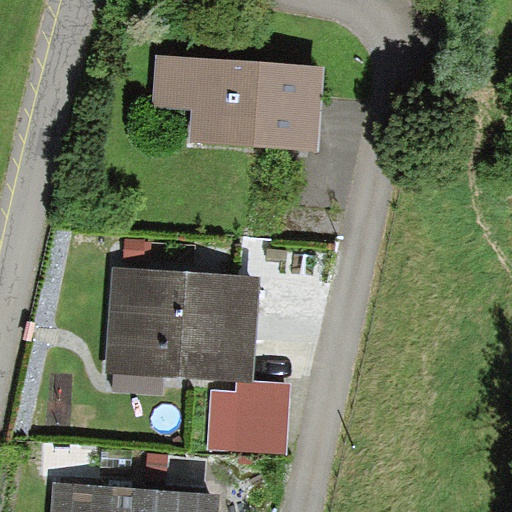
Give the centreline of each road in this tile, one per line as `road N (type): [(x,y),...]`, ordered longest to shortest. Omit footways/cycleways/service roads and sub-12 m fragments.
road 1 (residential): [(350,0),(373,10),(395,37),(401,74),(301,511)]
road 2 (residential): [(0,273),(63,0)]
